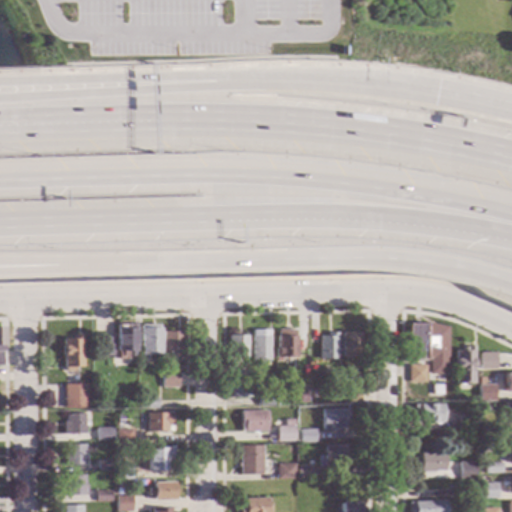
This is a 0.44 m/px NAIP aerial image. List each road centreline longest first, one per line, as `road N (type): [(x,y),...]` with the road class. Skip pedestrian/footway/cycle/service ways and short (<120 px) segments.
road 1 (residential): [(511,327),(433,300),(384,294),(0,304)]
road 2 (motorway): [(0,181),(321,182),(511,216)]
road 3 (motorway): [(511,158),(320,126),(0,124)]
road 4 (motorway): [(0,223),(367,217),(511,234)]
road 5 (motorway): [(80,265),(385,259),(511,283)]
road 6 (motorway): [(439,95),(217,81)]
road 7 (motorway): [(217,81),(0,103)]
road 8 (motorway): [(217,81),(0,83)]
road 9 (residential): [(384,294),(384,511)]
road 10 (residential): [(206,300),(206,511)]
road 11 (residential): [(23,304),(23,511)]
